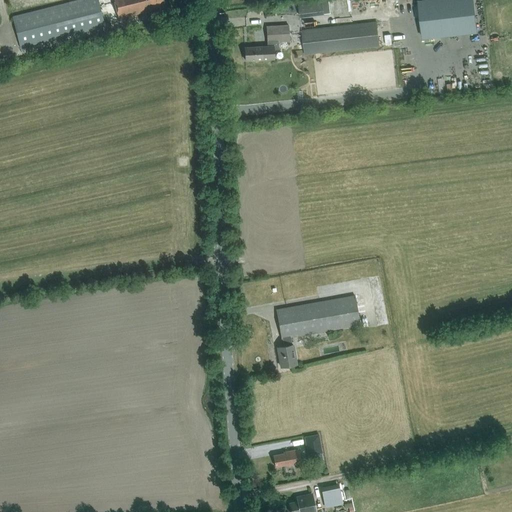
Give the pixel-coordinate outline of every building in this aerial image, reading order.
[(20,47),(105,26),(98,0),(77,0),(13,16),(20,47)] [(113,0),(118,18),(153,10),(153,8),(164,5),(163,0),(113,0)] [(322,0),(324,14),(331,13),(329,0),(322,0)] [(430,0),(418,1),(422,38),(477,31),(473,0),(430,0)] [(376,22),(302,30),(304,54),(379,46),(376,22)] [(269,46),(245,47),(246,60),(274,59),(274,50),(279,50),(278,41),(290,41),(289,25),(267,26),(268,42),(269,42),(269,46)] [(355,295),(276,310),(282,339),(283,338),(285,347),(278,348),(281,368),(297,365),(293,346),(292,346),(291,338),(360,325),(355,295)] [(319,434),(304,437),(308,456),(322,453),(319,434)] [(285,452),(285,454),(274,456),(276,467),(287,465),(287,466),(294,465),(293,464),(301,463),(298,450),(291,451),(285,452)] [(331,489),(322,491),(325,504),(334,502),(331,489)] [(297,497),(298,502),(289,504),(291,511),(315,511),(312,495),(305,497),(304,495),(297,497)]
